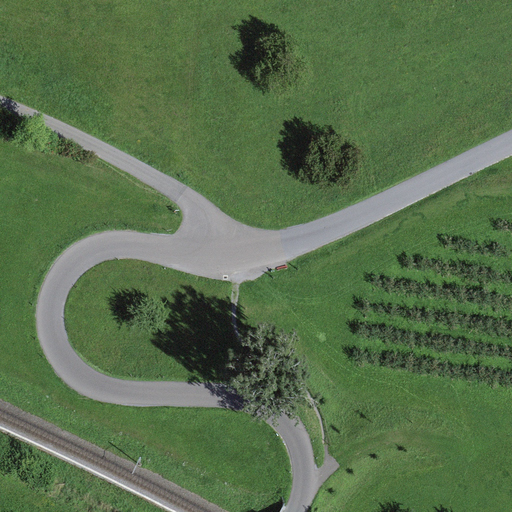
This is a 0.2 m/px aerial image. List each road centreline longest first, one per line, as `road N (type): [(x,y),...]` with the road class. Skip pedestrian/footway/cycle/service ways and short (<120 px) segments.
road 1 (unclassified): [(297,511),(304,451),(285,413),(235,396),(116,393),(81,379),(57,351),(49,316),(57,285),(86,253),(131,246),(233,262)]
road 2 (unclassified): [(511,142),(286,247),(233,262)]
road 3 (unclassified): [(233,262),(191,201),(79,138),(0,107)]
road 4 (track): [(304,486),(369,443),(405,438),(442,447)]
